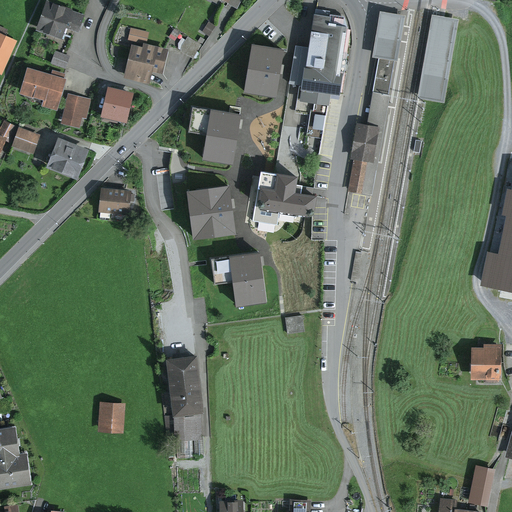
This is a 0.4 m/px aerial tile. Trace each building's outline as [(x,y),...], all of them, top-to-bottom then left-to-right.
[(74,39),(85,11),(55,0),(48,0),(39,26),(74,39)] [(406,16),(380,11),(373,53),(398,57),(406,16)] [(444,103),(459,20),(432,15),(417,98),(444,103)] [(343,20),(314,16),(301,91),(339,97),(350,30),(341,28),(343,20)] [(209,36),(216,25),(209,21),(203,32),(209,36)] [(19,37),(0,29),(0,67),(6,70),(19,37)] [(136,34),(124,69),(159,81),(171,46),(136,34)] [(193,59),(201,45),(187,38),(179,51),(193,59)] [(284,51),(252,46),(244,95),(276,100),(284,51)] [(375,90),(387,92),(392,60),(380,58),(375,90)] [(63,78),(24,67),(18,89),(44,97),(43,102),(56,105),(63,78)] [(132,93),(106,87),(100,112),(125,118),(132,93)] [(70,92),(63,121),(80,126),(83,112),(87,113),(91,97),(70,92)] [(233,167),(237,141),(241,117),(192,109),(188,134),(207,136),(203,162),(233,167)] [(35,157),(45,133),(9,119),(4,130),(0,127),(0,159),(6,145),(35,157)] [(366,158),(371,158),(376,127),(360,124),(355,155),(354,156),(366,158)] [(77,181),(89,151),(58,139),(46,169),(77,181)] [(361,190),(366,158),(354,156),(349,189),(361,190)] [(260,188),(257,207),(310,215),(313,198),(291,194),(293,178),(274,175),(272,190),(260,188)] [(229,187),(187,193),(193,243),(236,237),(229,187)] [(100,188),(99,209),(130,211),(132,191),(100,188)] [(511,188),(511,191),(507,190),(501,218),(505,219),(498,255),(488,254),(481,286),(511,292),(511,188)] [(238,304),(264,301),(258,253),(247,255),(248,263),(233,265),(232,258),(214,261),(217,282),(235,280),(238,304)] [(196,350),(167,354),(174,412),(203,409),(196,350)] [(472,350),(472,374),(500,374),(500,350),(472,350)] [(127,397),(102,396),(102,425),(126,426),(127,397)] [(0,483),(27,481),(24,454),(16,455),(13,429),(0,430),(0,483)] [(492,468),(475,465),(469,499),(486,502),(492,468)] [(241,511),(241,501),(222,501),(222,511),(241,511)] [(292,501),(291,511),(308,511),(310,501),(292,501)]
